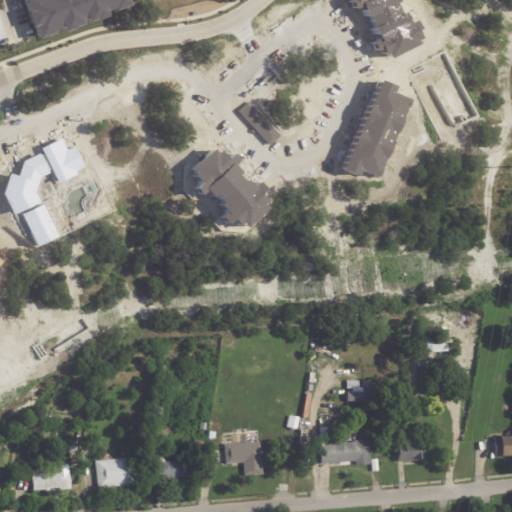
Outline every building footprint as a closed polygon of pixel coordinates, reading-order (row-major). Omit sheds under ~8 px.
[(20,0),(34,39),(59,30),(60,32),(82,24),(104,16),(103,13),(127,5),(125,0),(20,0)] [(255,82),(253,45),(239,46),(241,82),(255,82)] [(432,353),(431,337),(446,336),(447,352),(432,353)] [(308,370),(289,372),(287,353),(306,351),(308,370)] [(294,381),(293,397),(275,396),(276,380),(294,381)] [(346,387),(346,381),(358,381),(358,389),(346,389),(346,387)] [(380,402),(346,402),(346,393),(352,393),(352,390),(361,390),(361,384),(376,384),(376,385),(385,385),(385,391),(392,391),(392,402),(380,402)] [(162,410),(160,417),(152,415),(154,404),(163,406),(162,410)] [(407,407),(414,408),(412,416),(408,416),(409,412),(405,412),(406,407),(407,407)] [(274,423),(284,424),(283,439),(273,439),(274,423)] [(308,431),(307,442),(300,441),(302,430),(308,431)] [(354,465),(354,462),(320,465),(318,444),(333,443),(332,436),(349,435),(349,442),(367,441),(368,466),(354,467),(354,465)] [(511,457),(494,458),(493,439),(511,438),(511,457)] [(261,475),(243,476),(242,464),(225,465),(223,445),(237,444),(239,441),(245,441),(248,443),(251,443),(251,441),(254,441),(255,443),(258,443),(261,475)] [(415,461),(396,463),(395,447),(401,446),(401,444),(413,444),(414,445),(424,445),(425,461),(415,461)] [(185,461),(186,479),(171,480),(171,481),(153,483),(151,464),(153,464),(152,459),(164,458),(165,463),(185,461)] [(96,487),(94,462),(133,459),(135,485),(96,488),(96,487)] [(59,491),(44,492),(44,490),(33,492),(31,476),(46,474),(46,468),(55,468),(55,466),(67,465),(69,490),(59,491)]
